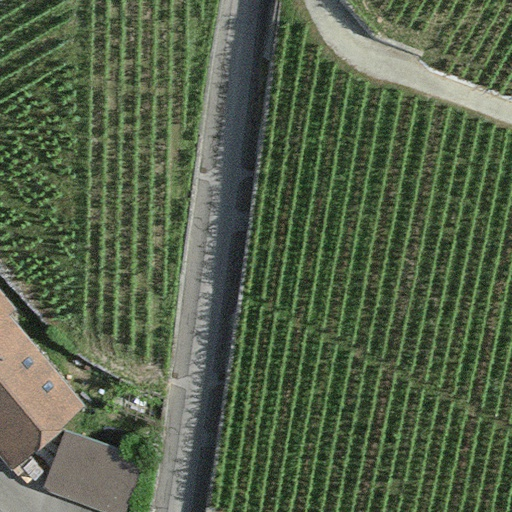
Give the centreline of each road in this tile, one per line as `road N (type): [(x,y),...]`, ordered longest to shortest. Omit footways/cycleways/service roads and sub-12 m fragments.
road 1 (track): [(246,0),(181,511)]
road 2 (track): [(511,113),(355,56),(317,0)]
